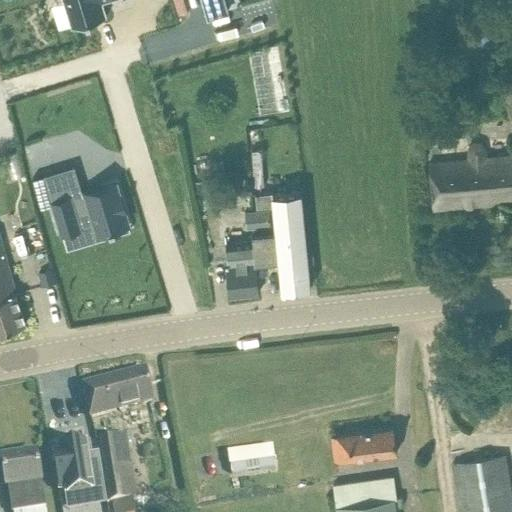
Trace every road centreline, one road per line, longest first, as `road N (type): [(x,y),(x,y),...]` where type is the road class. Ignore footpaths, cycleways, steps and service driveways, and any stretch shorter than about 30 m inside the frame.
road 1 (residential): [(188,334),(106,62),(7,90)]
road 2 (tertiary): [(188,334),(511,294)]
road 3 (tertiary): [(0,361),(188,334)]
